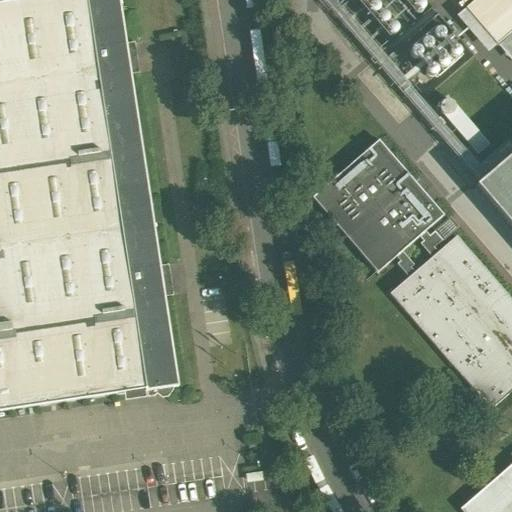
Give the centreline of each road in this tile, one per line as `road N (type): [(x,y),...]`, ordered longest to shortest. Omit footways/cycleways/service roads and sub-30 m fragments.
road 1 (unclassified): [(354,511),(285,345),(233,0)]
road 2 (unknown): [(511,243),(335,41),(318,0)]
